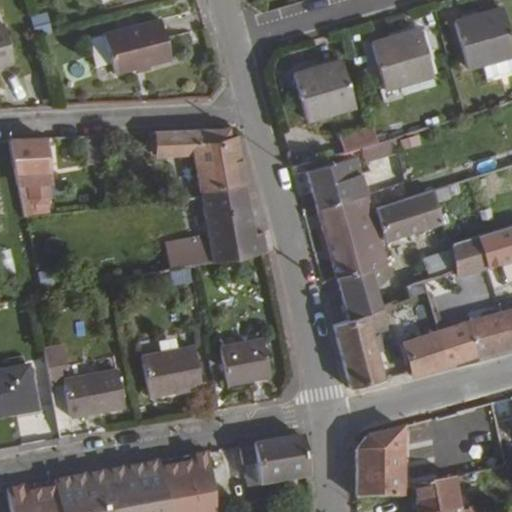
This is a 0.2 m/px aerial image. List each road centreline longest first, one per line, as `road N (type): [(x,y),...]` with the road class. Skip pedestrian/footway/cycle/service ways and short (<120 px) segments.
road 1 (residential): [(324,414),(0,466)]
road 2 (tertiary): [(253,113),(324,414)]
road 3 (residential): [(0,128),(253,113)]
road 4 (unclassified): [(324,414),(511,368)]
road 5 (residential): [(234,46),(381,0)]
